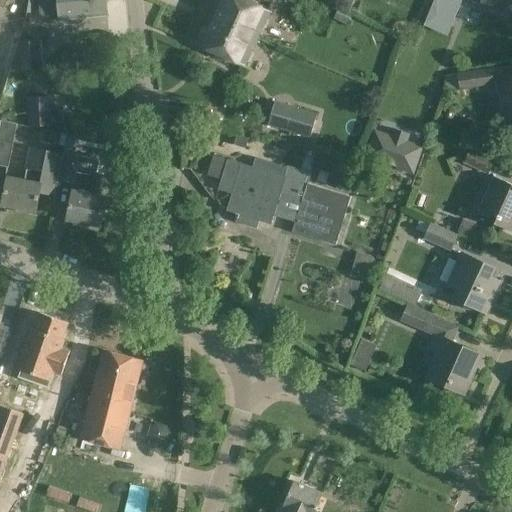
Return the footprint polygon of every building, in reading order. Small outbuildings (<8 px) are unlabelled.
[(107,17),(105,0),(38,0),(40,21),(107,17)] [(215,0),(208,18),(208,19),(256,39),(268,12),(239,0),(215,0)] [(434,0),(423,26),(447,37),(462,0),(468,0),(491,9),(505,15),(510,0),(434,0)] [(208,19),(196,46),(244,67),(256,40),(256,39),(208,19)] [(18,43),(10,71),(43,69),(41,41),(18,43)] [(494,84),(491,69),(457,75),(460,90),(494,84)] [(511,81),(496,84),(503,125),(511,123),(511,81)] [(52,126),(50,97),(27,99),(29,127),(52,126)] [(274,102),(268,125),(279,129),(310,138),(317,115),(286,106),(274,102)] [(16,125),(1,122),(0,128),(0,165),(7,167),(16,125)] [(63,154),(57,181),(73,184),(76,172),(94,176),(90,196),(72,192),(66,220),(99,227),(105,199),(104,199),(112,163),(72,155),(74,144),(105,151),(112,155),(116,155),(118,146),(67,135),(63,154)] [(234,145),(245,148),(248,138),(237,135),(234,145)] [(375,135),(367,155),(413,171),(420,150),(375,135)] [(57,181),(63,154),(29,147),(25,170),(26,170),(24,180),(8,176),(1,206),(35,213),(39,194),(54,197),(57,181)] [(495,160),(470,148),(463,164),(488,175),(495,160)] [(213,155),(207,175),(221,179),(227,160),(213,155)] [(221,179),(218,190),(231,194),(226,212),(235,215),(234,218),(236,218),(235,223),(256,229),(259,222),(269,225),(279,194),(290,198),(299,169),(287,165),(287,167),(255,158),(252,167),(227,159),(227,160),(221,179)] [(305,159),(302,170),(311,173),(315,162),(305,159)] [(299,169),(290,198),(302,201),(292,232),(336,246),(341,227),(350,198),(308,185),(312,173),(311,173),(302,170),(299,169)] [(511,186),(494,177),(479,209),(497,218),(494,225),(511,232),(511,192),(509,191),(511,186)] [(463,220),(458,231),(478,241),(484,229),(463,220)] [(450,250),(457,236),(430,223),(423,238),(450,250)] [(209,238),(199,240),(202,255),(213,253),(209,238)] [(359,253),(354,270),(366,273),(370,256),(359,253)] [(495,269),(461,254),(446,286),(449,287),(446,295),(468,306),(486,314),(501,283),(487,277),(490,268),(494,270),(495,269)] [(386,273),(379,290),(415,307),(423,290),(386,273)] [(458,328),(407,304),(400,321),(434,336),(427,350),(440,356),(429,380),(463,395),(474,371),(470,370),(477,354),(451,342),(458,328)] [(30,328),(16,368),(33,374),(50,380),(53,372),(61,375),(69,352),(61,349),(64,341),(62,340),(68,323),(40,313),(34,330),(30,328)] [(141,362),(103,352),(98,372),(81,440),(100,445),(119,450),(141,362)] [(354,356),(350,365),(364,371),(368,363),(354,356)] [(150,426),(148,435),(152,442),(160,444),(168,440),(170,431),(165,424),(157,422),(150,426)] [(0,432),(0,478),(14,437),(0,432)] [(284,509),(282,511),(314,511),(322,495),(293,482),(282,508),(284,509)]
